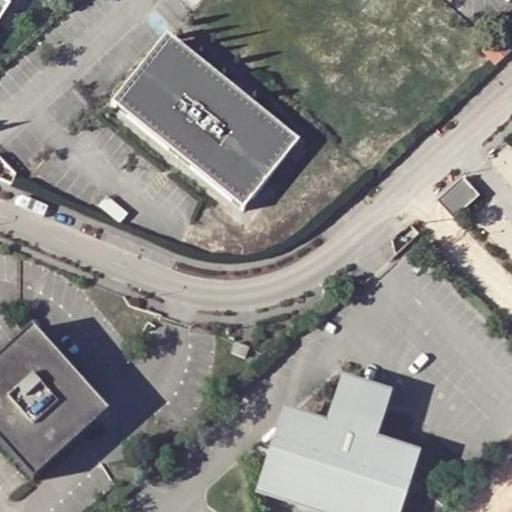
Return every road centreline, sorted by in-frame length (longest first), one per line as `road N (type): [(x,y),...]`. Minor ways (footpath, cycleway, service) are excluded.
road 1 (unclassified): [(511,86),(309,273),(243,294),(148,277),(0,217)]
road 2 (unknown): [(169,511),(395,301),(391,274),(364,224)]
road 3 (unknown): [(39,511),(141,405),(169,352),(184,284)]
road 4 (unknown): [(0,123),(141,0)]
